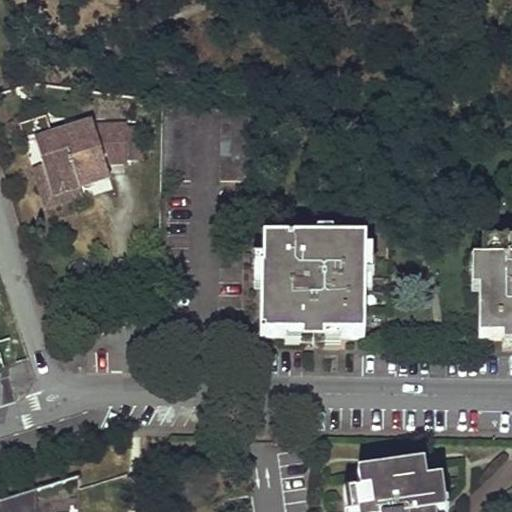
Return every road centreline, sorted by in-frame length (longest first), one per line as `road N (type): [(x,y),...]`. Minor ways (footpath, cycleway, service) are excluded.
road 1 (residential): [(0,422),(101,392),(138,390),(511,396)]
road 2 (unknown): [(205,391),(208,137)]
